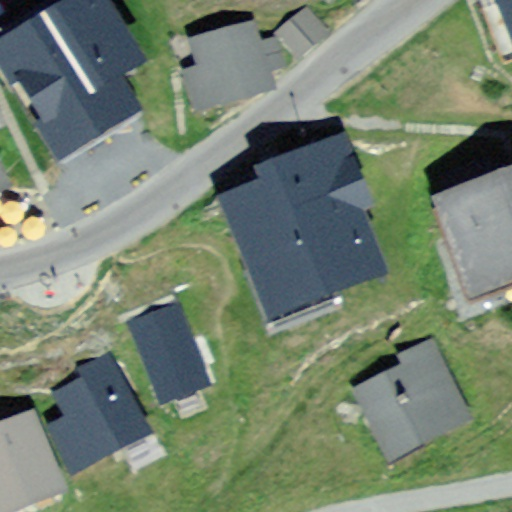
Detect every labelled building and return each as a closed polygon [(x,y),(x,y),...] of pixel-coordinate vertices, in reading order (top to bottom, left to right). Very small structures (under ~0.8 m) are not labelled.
[(28,46),(7,59),(0,63),(0,71),(11,90),(22,84),(60,147),(121,111),(107,87),(132,72),(125,61),(93,8),(88,0),(79,0),(65,9),(72,20),(28,46)] [(511,0),(496,0),(482,5),(504,63),(511,60),(511,0)] [(308,9),(277,33),(297,57),(326,32),(308,9)] [(266,90),(261,75),(281,69),(272,40),(252,44),(246,27),(194,41),(202,68),(189,73),(202,107),(226,98),(227,99),(266,90)] [(369,269),(348,214),(357,195),(337,143),(281,164),(286,178),(231,200),(273,307),(369,269)] [(511,275),(511,168),(498,174),(488,160),(445,176),(448,207),(477,288),(511,275)] [(204,382),(189,341),(190,340),(165,274),(117,292),(134,336),(147,369),(150,368),(161,398),(204,382)] [(462,414),(427,341),(398,354),(402,365),(362,388),(392,451),(462,414)] [(144,435),(98,356),(73,367),(81,380),(58,391),(69,413),(49,426),(71,472),(144,435)] [(29,418),(0,429),(0,511),(7,511),(59,492),(29,418)]
